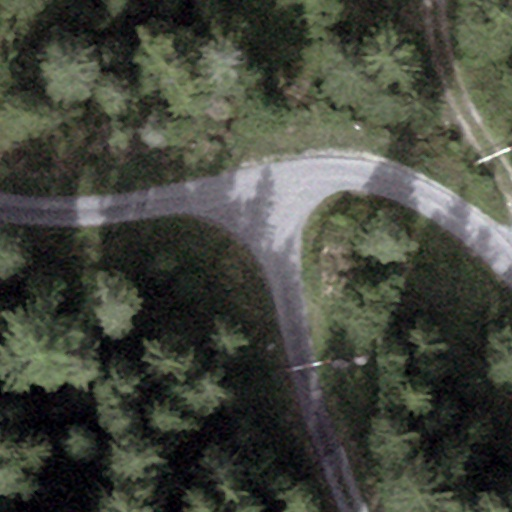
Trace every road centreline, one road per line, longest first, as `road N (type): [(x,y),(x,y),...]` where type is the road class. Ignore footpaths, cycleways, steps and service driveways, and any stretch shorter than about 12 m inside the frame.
road 1 (track): [(511,272),(431,199),(385,178),(343,174),(130,201),(0,203)]
road 2 (track): [(249,190),(302,376),(354,511)]
road 3 (track): [(436,0),(434,24),(450,79),(511,199)]
